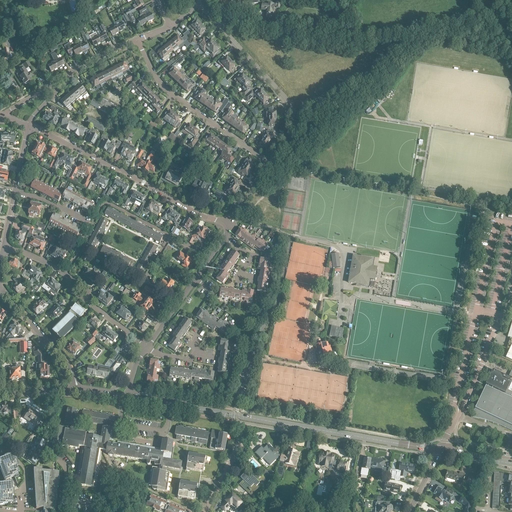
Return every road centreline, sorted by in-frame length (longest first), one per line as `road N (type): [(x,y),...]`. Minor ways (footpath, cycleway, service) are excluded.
road 1 (unclassified): [(237,416),(285,241),(278,228),(233,217)]
road 2 (residential): [(230,224),(28,125)]
road 3 (residential): [(92,223),(109,203),(168,238),(143,277),(82,247)]
road 4 (secondary): [(439,450),(237,416)]
road 5 (residential): [(269,164),(292,127),(288,102),(196,2)]
road 6 (residential): [(269,164),(161,83),(138,40)]
road 7 (unclassified): [(439,450),(511,295)]
road 8 (residential): [(146,347),(225,238)]
road 9 (unknown): [(285,241),(342,249),(340,318)]
road 10 (residential): [(76,389),(68,367),(0,291)]
